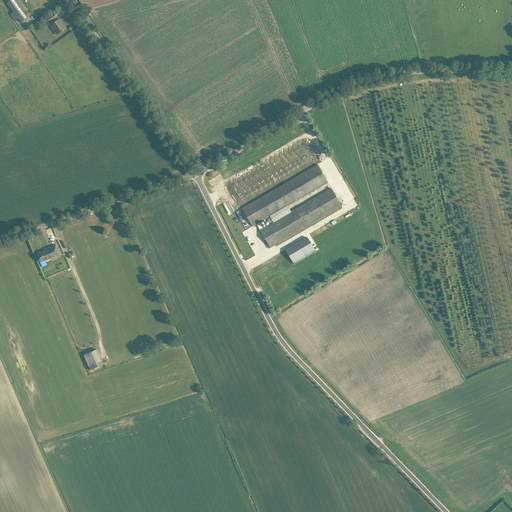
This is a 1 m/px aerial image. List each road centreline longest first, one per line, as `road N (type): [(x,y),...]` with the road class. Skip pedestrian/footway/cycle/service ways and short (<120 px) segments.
road 1 (unclassified): [(442,511),(283,347),(193,175)]
road 2 (unclassified): [(193,175),(360,80),(511,68)]
road 3 (unclassified): [(193,175),(66,0)]
road 4 (unclassified): [(0,240),(193,175)]
